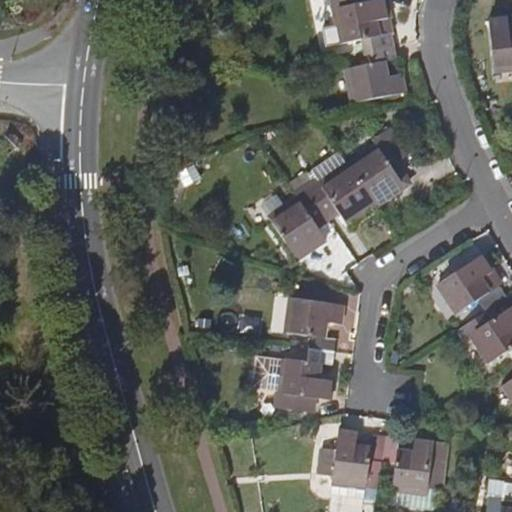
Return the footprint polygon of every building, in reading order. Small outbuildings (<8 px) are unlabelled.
[(366,51),(392,46),(390,33),(378,35),(375,20),(389,17),(387,0),(370,3),(369,0),(332,0),(341,41),(363,37),(366,51)] [(511,27),(509,28),(507,14),(490,15),(497,68),(511,66),(511,27)] [(395,60),(392,46),(366,51),(369,66),(345,69),(351,101),(403,91),(400,73),(385,76),(383,62),(395,60)] [(375,139),(347,158),(376,201),(404,183),(390,163),(395,160),(409,150),(389,121),(372,133),(375,139)] [(347,221),(376,201),(347,158),(318,178),(315,174),(303,181),(318,203),(330,195),(340,209),(347,221)] [(390,163),(404,183),(408,180),(395,160),(390,163)] [(318,203),(303,181),(292,188),(296,193),(267,212),(296,256),(324,236),(317,225),(307,210),(318,203)] [(328,218),(340,209),(330,195),(318,203),(328,218)] [(317,225),(328,218),(318,203),(307,210),(317,225)] [(479,254),(436,284),(454,311),(476,296),(484,307),(504,292),(497,282),(485,289),(477,278),(489,269),(479,254)] [(343,308),(291,300),(287,332),(311,336),(307,361),(283,357),(279,391),(331,398),(333,382),(318,380),(320,362),(334,364),(334,362),(335,339),(323,338),(324,323),(341,324),(343,308)] [(510,346),(511,348),(511,328),(510,326),(511,325),(511,304),(489,322),(484,314),(457,333),(462,340),(470,335),(488,361),(510,346)] [(384,464),(388,437),(374,435),(372,448),(358,446),(359,430),(343,427),(340,448),(326,446),(323,471),(336,473),(335,479),(367,484),(371,461),(384,464)] [(388,437),(384,464),(396,465),(392,489),(413,492),(414,487),(423,488),(427,489),(433,441),(416,438),(413,454),(398,452),(399,439),(388,437)] [(511,511),(511,485),(504,485),(503,495),(489,492),(486,511),(511,511)] [(413,492),(394,490),(391,505),(420,509),(423,488),(414,487),(413,492)]
